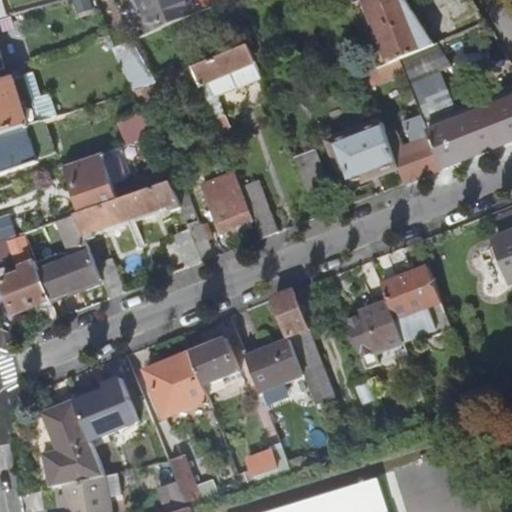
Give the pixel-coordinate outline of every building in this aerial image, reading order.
[(0,0),(0,17),(10,15),(5,0),(0,0)] [(141,0),(150,21),(154,30),(228,0),(141,0)] [(361,17),(382,67),(403,59),(440,44),(412,0),(369,0),(374,12),(361,17)] [(154,30),(150,21),(141,25),(145,34),(154,30)] [(140,89),(160,78),(141,44),(121,54),(140,89)] [(251,44),(195,66),(200,80),(215,119),(225,114),(222,105),(218,106),(209,83),(258,62),(251,44)] [(403,59),(435,142),(445,168),(511,141),(511,91),(457,112),(441,70),(453,66),(440,44),(403,59)] [(195,66),(158,81),(163,95),(200,80),(195,66)] [(0,84),(0,136),(28,127),(31,125),(58,116),(50,94),(42,97),(33,73),(0,84)] [(119,122),(128,145),(155,136),(145,110),(119,122)] [(333,143),(348,184),(400,164),(397,157),(384,123),(333,143)] [(0,136),(0,174),(0,175),(40,161),(28,127),(0,136)] [(435,142),(397,157),(400,164),(407,183),(445,168),(435,142)] [(69,165),(86,212),(122,200),(104,153),(69,165)] [(296,160),(311,199),(322,194),(307,156),(296,160)] [(204,185),(222,234),(234,229),(236,233),(246,229),(244,225),(255,220),(252,212),(236,173),(204,185)] [(86,212),(79,215),(88,239),(94,237),(92,232),(174,204),(176,209),(183,207),(173,183),(122,200),(86,212)] [(255,220),(263,240),(281,233),(269,205),(252,212),(255,220)] [(18,212),(0,217),(0,265),(2,273),(34,263),(18,212)] [(41,271),(52,299),(103,279),(98,264),(88,239),(79,215),(64,220),(77,258),(41,271)] [(191,229),(205,262),(220,256),(206,223),(191,229)] [(175,235),(188,269),(205,262),(191,229),(175,235)] [(511,233),(501,239),(511,265),(511,233)] [(98,264),(103,279),(111,299),(127,293),(114,259),(98,264)] [(4,282),(16,315),(53,301),(52,299),(41,271),(39,264),(25,269),(27,274),(4,282)] [(394,302),(410,339),(418,337),(443,327),(434,305),(448,300),(433,266),(387,284),(394,302)] [(311,375),(316,388),(334,380),(328,365),(326,365),(320,351),(322,351),(312,328),(313,327),(297,290),(278,298),(295,339),(311,375)] [(434,305),(443,327),(418,337),(421,343),(459,327),(448,300),(434,305)] [(352,318),(373,369),(387,363),(382,352),(411,340),(410,339),(394,302),(352,318)] [(195,353),(209,385),(243,370),(229,338),(195,353)] [(252,357),(266,392),(311,375),(295,339),(252,357)] [(151,372),(170,418),(215,399),(209,385),(195,353),(151,372)] [(80,402),(96,444),(111,439),(109,433),(141,420),(125,379),(108,386),(110,390),(80,402)] [(511,382),(486,392),(490,403),(511,395),(511,382)] [(256,397),(279,452),(288,474),(299,470),(266,392),(256,397)] [(49,456),(55,489),(66,486),(109,477),(96,444),(80,402),(79,400),(48,415),(63,453),(49,456)] [(256,459),(264,482),(288,474),(279,452),(256,459)] [(180,481),(191,508),(205,503),(187,456),(173,460),(180,481)] [(70,508),(71,511),(115,511),(113,498),(125,496),(122,474),(109,477),(66,486),(68,497),(61,498),(63,510),(70,508)] [(395,511),(386,477),(258,511),(395,511)] [(162,487),(171,511),(179,511),(191,508),(180,481),(162,487)]
